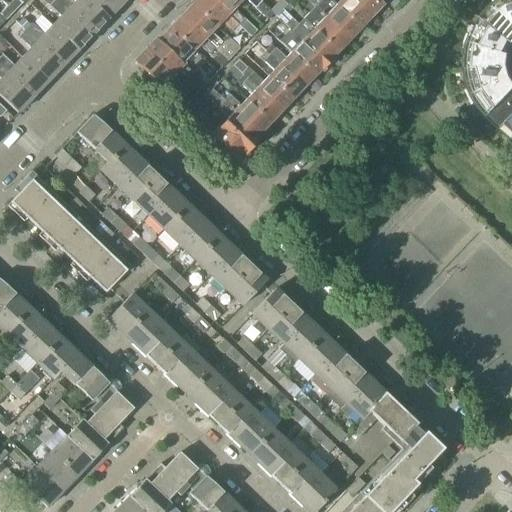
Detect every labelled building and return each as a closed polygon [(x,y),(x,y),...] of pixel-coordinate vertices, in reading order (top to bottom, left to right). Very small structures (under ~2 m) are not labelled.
[(16,0),(13,0),(6,8),(12,14),(21,5),(16,0)] [(60,18),(52,27),(77,51),(92,35),(54,0),(48,7),(60,18)] [(68,0),(54,0),(92,35),(107,19),(85,0),(77,0),(73,4),(68,0)] [(85,0),(107,19),(122,4),(118,0),(85,0)] [(193,5),(192,6),(216,28),(221,23),(235,36),(241,30),(217,7),(218,6),(211,0),(210,0),(209,2),(207,0),(193,0),(192,2),(193,5)] [(207,0),(209,2),(210,0),(211,0),(218,6),(217,7),(241,30),(250,38),(256,32),(233,10),(238,5),(232,0),(207,0)] [(232,0),(238,5),(243,0),(244,0),(266,21),(272,14),(261,3),(260,2),(258,0),(232,0)] [(272,14),(273,14),(278,9),(269,0),(263,0),(261,3),(272,14)] [(358,29),(334,6),(327,0),(305,0),(313,8),(332,26),(330,28),(337,34),(339,32),(347,40),(352,36),(355,36),(359,32),(358,29)] [(339,0),(340,1),(334,6),(358,29),(359,28),(362,28),(366,24),(365,21),(370,16),(362,8),(360,10),(353,4),(354,2),(351,0),(339,0)] [(351,0),(354,2),(353,4),(360,10),(362,8),(370,16),(374,12),(378,12),(381,8),(381,5),(382,4),(377,0),(351,0)] [(511,0),(501,0),(500,1),(511,20),(511,0)] [(484,14),(480,19),(511,44),(511,20),(500,1),(495,4),(491,7),(487,10),(484,14)] [(14,20),(24,32),(31,24),(39,16),(28,5),(14,20)] [(276,16),(288,28),(310,49),(309,51),(315,57),(317,55),(328,65),(336,56),(335,53),(336,52),(302,20),(298,25),(286,14),(291,9),(287,5),(276,16)] [(185,13),(179,19),(186,26),(188,23),(196,30),(195,31),(227,62),(238,50),(225,36),(219,42),(211,34),(216,28),(192,6),(191,7),(188,6),(185,10),(185,13)] [(12,14),(6,8),(0,13),(0,19),(4,23),(12,14)] [(313,8),(302,20),(336,52),(340,52),(343,48),(342,45),(347,40),(339,32),(337,34),(330,28),(332,26),(313,8)] [(170,29),(169,30),(194,52),(198,47),(221,68),(227,62),(195,31),(196,30),(188,23),(186,26),(179,19),(176,23),(173,22),(169,26),(170,29)] [(468,40),(467,43),(507,56),(511,46),(511,44),(480,19),(477,23),(474,27),(472,31),(470,36),(468,40)] [(31,24),(24,32),(62,67),(77,51),(52,27),(43,36),(31,24)] [(294,48),(289,54),(313,76),(317,76),(328,65),(317,55),(315,57),(309,51),(310,49),(288,28),(282,36),(294,48)] [(156,40),(155,41),(164,49),(166,47),(174,54),(173,55),(199,79),(203,75),(197,69),(198,68),(188,58),(194,52),(169,30),(165,30),(162,34),(163,37),(158,42),(156,40)] [(30,50),(21,59),(47,83),(62,67),(24,32),(18,38),(30,50)] [(164,49),(155,41),(145,51),(171,76),(176,70),(185,79),(183,82),(196,94),(198,92),(205,85),(199,79),(173,55),(174,54),(166,47),(164,49)] [(463,65),(463,70),(506,67),(507,56),(467,43),(466,45),(465,50),(464,55),(464,60),(463,65)] [(264,51),(265,52),(287,73),(286,75),(292,81),(294,79),(303,87),(306,83),(309,84),(313,80),(312,77),(313,76),(289,54),(284,59),(270,45),(264,51)] [(171,76),(145,51),(133,64),(168,98),(182,110),(189,103),(166,81),(171,76)] [(272,72),(266,77),(290,100),(291,99),(295,99),(298,96),(297,93),(303,87),(294,79),(292,81),(286,75),(287,73),(265,52),(259,59),(272,72)] [(0,67),(32,99),(47,83),(21,59),(13,67),(0,54),(0,67)] [(238,62),(233,67),(264,97),(263,99),(270,105),(272,103),(280,111),(284,107),(287,107),(291,103),(290,100),(266,77),(261,83),(246,68),(245,69),(238,62)] [(0,98),(16,115),(32,99),(0,67),(0,98)] [(249,96),(244,100),(268,123),(272,123),(275,120),(274,116),(280,111),(272,103),(270,105),(263,99),(264,97),(233,67),(227,73),(249,96)] [(469,94),(470,97),(508,79),(506,67),(463,70),(464,75),(465,80),(466,85),(468,90),(469,94)] [(216,85),(211,91),(242,121),(241,122),(247,129),(250,127),(258,134),(261,131),(264,131),(268,127),(267,124),(268,123),(244,100),(239,106),(222,90),(228,84),(222,79),(216,85)] [(482,115),(486,119),(511,91),(511,83),(508,79),(470,97),(471,99),(474,103),(476,107),(479,111),(482,115)] [(226,119),(222,124),(250,150),(261,138),(257,135),(258,134),(250,127),(247,129),(241,122),(242,121),(211,91),(204,98),(226,119)] [(511,91),(486,119),(499,131),(511,118),(511,91)] [(250,150),(222,124),(216,130),(194,109),(187,116),(237,163),(250,150)] [(75,134),(106,163),(123,146),(92,116),(75,134)] [(511,118),(499,131),(511,143),(511,118)] [(98,171),(115,187),(140,162),(123,146),(106,163),(98,171)] [(54,157),(72,174),(78,180),(84,173),(60,151),(54,157)] [(115,187),(130,201),(155,176),(140,162),(115,187)] [(32,171),(38,178),(45,171),(38,164),(32,171)] [(130,201),(146,216),(171,191),(155,176),(130,201)] [(9,203),(41,233),(62,212),(31,181),(9,203)] [(78,194),(87,203),(93,196),(84,188),(78,194)] [(146,216),(162,231),(186,206),(171,191),(146,216)] [(81,206),(74,199),(68,206),(75,212),(81,206)] [(162,231),(177,246),(202,221),(186,206),(162,231)] [(100,216),(109,224),(116,218),(107,209),(100,216)] [(41,233),(72,263),(94,241),(62,212),(41,233)] [(116,218),(109,224),(118,233),(125,226),(116,218)] [(177,246),(193,261),(218,236),(202,221),(177,246)] [(106,229),(100,223),(93,230),(99,236),(106,229)] [(112,235),(106,229),(99,236),(106,242),(112,235)] [(193,261),(209,276),(234,251),(218,236),(193,261)] [(131,245),(140,254),(147,247),(138,239),(131,245)] [(94,241),(72,263),(104,294),(125,272),(94,241)] [(147,247),(140,254),(150,263),(156,256),(147,247)] [(209,276),(225,292),(249,266),(234,251),(209,276)] [(249,266),(225,292),(241,307),(265,281),(249,266)] [(163,275),(172,284),(178,277),(169,269),(163,275)] [(178,277),(172,284),(181,293),(188,286),(178,277)] [(153,287),(162,295),(168,289),(159,280),(153,287)] [(0,306),(12,294),(0,282),(0,306)] [(168,289),(162,295),(171,304),(177,297),(168,289)] [(410,446),(407,443),(406,442),(403,446),(407,450),(347,511),(390,511),(430,470),(426,466),(441,450),(423,433),(421,436),(416,432),(413,429),(416,425),(274,290),(250,315),(281,345),(276,350),(293,366),(297,361),(312,375),(308,380),(324,396),(329,391),(340,401),(335,406),(346,416),(350,411),(361,421),(350,433),(356,440),(375,420),(399,443),(403,439),(411,446),(410,446)] [(0,306),(0,331),(3,335),(28,309),(12,294),(0,306)] [(106,321),(122,336),(146,311),(130,295),(106,321)] [(194,305),(203,314),(210,307),(200,298),(194,305)] [(210,307),(203,314),(212,323),(219,316),(210,307)] [(3,335),(19,350),(44,324),(28,309),(3,335)] [(184,316),(193,325),(199,318),(190,310),(184,316)] [(122,336),(137,351),(162,326),(146,311),(122,336)] [(199,318),(193,325),(202,334),(208,327),(199,318)] [(19,350),(35,365),(60,340),(44,324),(19,350)] [(137,351),(153,366),(178,341),(162,326),(137,351)] [(228,338),(244,353),(250,346),(235,331),(228,338)] [(52,380),(59,373),(76,355),(60,340),(35,365),(52,380)] [(215,346),(224,355),(231,349),(222,340),(215,346)] [(153,366),(169,381),(193,356),(178,341),(153,366)] [(250,346),(244,353),(253,362),(260,355),(250,346)] [(231,349),(224,355),(233,364),(240,357),(231,349)] [(94,406),(98,410),(99,408),(117,425),(132,410),(116,395),(117,394),(119,390),(119,386),(117,382),(113,380),(109,380),(105,383),(76,355),(59,373),(91,402),(94,399),(97,402),(94,406)] [(193,356),(169,381),(185,396),(209,371),(193,356)] [(266,374),(275,383),(282,376),(273,367),(266,374)] [(246,376),(255,385),(262,378),(253,370),(246,376)] [(185,396),(200,411),(230,381),(229,381),(225,385),(209,371),(185,396)] [(282,376),(275,383),(285,392),(291,385),(282,376)] [(0,382),(0,383),(9,392),(15,385),(6,377),(0,382)] [(262,378),(255,385),(265,394),(271,387),(262,378)] [(200,411),(216,426),(241,401),(245,396),(230,381),(200,411)] [(52,393),(50,395),(57,401),(65,393),(56,384),(50,390),(52,393)] [(15,385),(9,392),(18,401),(24,394),(15,385)] [(57,401),(50,395),(42,404),(49,410),(57,401)] [(298,404),(307,413),(313,406),(304,397),(298,404)] [(278,407),(287,415),(293,409),(284,400),(278,407)] [(216,426),(232,441),(256,416),(241,401),(216,426)] [(313,406),(307,413),(316,422),(322,415),(313,406)] [(99,408),(98,410),(85,424),(106,445),(121,429),(117,425),(99,408)] [(293,409),(287,415),(296,424),(303,417),(293,409)] [(30,416),(22,425),(28,431),(37,422),(30,416)] [(232,441),(248,456),(272,431),(256,416),(232,441)] [(81,420),(65,437),(91,461),(106,445),(85,424),(81,420)] [(248,456),(263,471),(296,438),(280,423),(272,431),(248,456)] [(28,431),(22,425),(13,434),(19,440),(28,431)] [(336,428),(329,434),(339,443),(345,436),(336,428)] [(309,436),(318,445),(325,438),(315,430),(309,436)] [(65,437),(50,453),(76,477),(91,461),(65,437)] [(263,471),(279,486),(304,461),(312,453),(296,438),(263,471)] [(325,438),(318,445),(327,454),(334,447),(325,438)] [(387,447),(380,454),(387,460),(393,454),(387,447)] [(50,453),(35,469),(61,493),(76,477),(50,453)] [(187,495),(205,511),(230,511),(235,507),(206,479),(208,475),(208,471),(206,467),(202,465),(198,465),(194,467),(193,468),(178,454),(163,469),(181,486),(180,487),(184,491),(187,488),(191,491),(187,495)] [(340,466),(350,475),(356,468),(347,460),(340,466)] [(319,476),(318,475),(304,461),(279,486),(295,501),(319,476)] [(166,501),(180,487),(181,486),(163,469),(159,465),(144,481),(166,501)] [(61,493),(35,469),(20,485),(45,509),(61,493)] [(319,476),(295,501),(306,511),(314,511),(335,491),(319,476)] [(357,479),(350,485),(357,491),(363,485),(357,479)] [(162,511),(170,505),(166,501),(144,481),(129,497),(145,511),(162,511)] [(357,491),(350,485),(344,492),(351,498),(357,491)] [(145,511),(129,497),(114,511),(145,511)]
